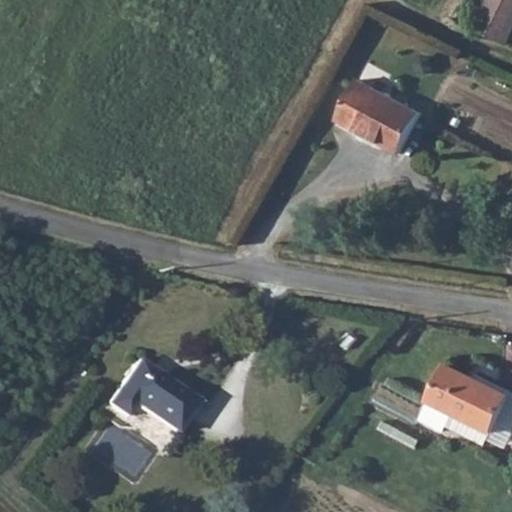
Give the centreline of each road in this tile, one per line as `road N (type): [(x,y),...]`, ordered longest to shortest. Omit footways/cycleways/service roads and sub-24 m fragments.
road 1 (unclassified): [(0,206),(221,266),(511,315)]
road 2 (track): [(413,299),(252,511)]
road 3 (track): [(511,267),(428,186),(377,167)]
